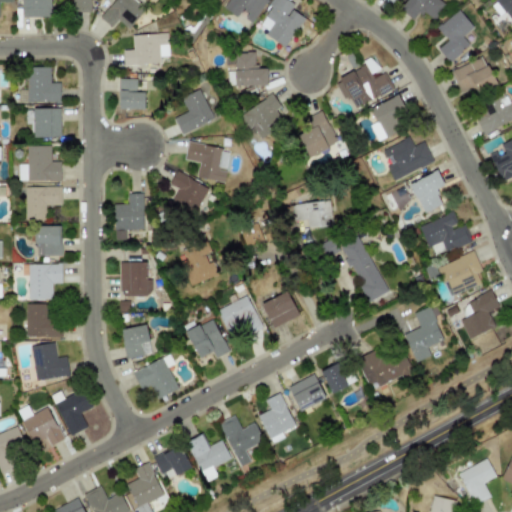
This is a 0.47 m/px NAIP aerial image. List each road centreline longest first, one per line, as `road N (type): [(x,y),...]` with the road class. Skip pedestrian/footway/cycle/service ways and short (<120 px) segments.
road 1 (residential): [(133,435),(100,361),(96,49),(0,49)]
road 2 (residential): [(0,502),(345,325)]
road 3 (residential): [(511,259),(415,64),(338,0)]
road 4 (secondary): [(287,511),(511,391)]
